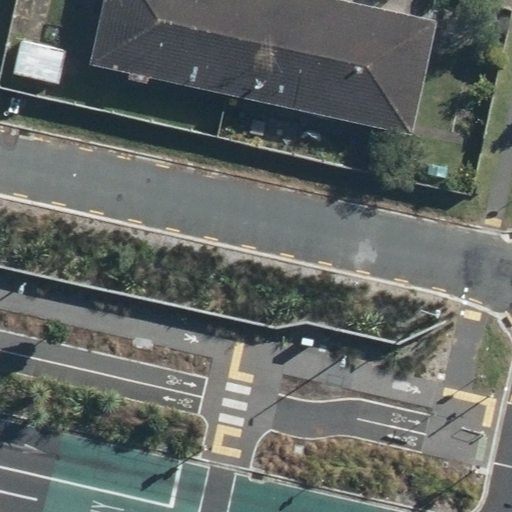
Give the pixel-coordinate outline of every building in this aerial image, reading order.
[(433,28),(308,0),(102,0),(87,67),(408,140),(433,28)] [(66,47),(10,36),(3,76),(59,87),(66,47)] [(45,109),(0,100),(0,147),(36,154),(45,109)] [(234,296),(201,289),(190,340),(223,348),(187,511),(330,511),(341,461),(324,458),(361,284),(379,288),(397,203),(260,173),(234,296)] [(184,213),(25,180),(0,303),(0,485),(81,503),(127,280),(169,288),(184,213)]
